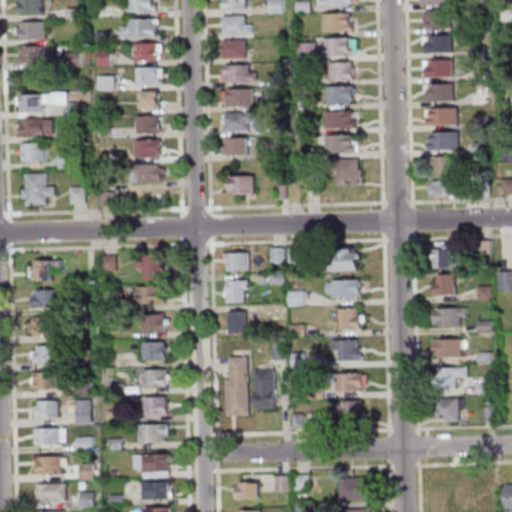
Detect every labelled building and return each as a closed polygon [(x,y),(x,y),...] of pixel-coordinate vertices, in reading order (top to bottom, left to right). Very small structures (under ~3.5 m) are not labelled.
[(25,0),(48,0),(48,15),(26,15),(25,0)] [(162,4),(162,11),(133,12),(133,0),(159,0),(159,4),(162,4)] [(228,0),(250,0),(251,10),(229,11),(228,0)] [(274,13),(273,0),(287,0),(287,13),(274,13)] [(301,2),(314,2),(315,11),(301,12),(301,2)] [(511,21),(500,22),(499,8),(511,8),(511,21)] [(71,19),(71,9),(86,9),(86,18),(71,19)] [(455,28),(429,28),(429,12),(455,12),(455,28)] [(357,23),(357,31),(328,32),(328,15),(355,14),(355,23),(357,23)] [(256,25),(257,33),(228,34),(228,17),(250,16),(250,25),(256,25)] [(134,20),(164,19),(164,24),(161,24),(161,37),(134,37),(134,36),(127,36),(127,27),(134,27),(134,20)] [(26,23),(50,22),(51,39),(27,40),(26,23)] [(115,31),(116,42),(101,43),(101,32),(115,31)] [(427,45),(427,37),(456,36),(456,52),(430,53),(430,45),(427,45)] [(329,56),(328,40),(355,39),(355,40),(360,40),(361,55),(329,56)] [(228,41),(251,40),(251,58),(229,59),(228,41)] [(302,58),(302,43),(321,43),(321,57),(302,58)] [(162,44),(163,60),(140,61),(140,45),(162,44)] [(25,47),(48,46),(49,63),(25,63),(25,47)] [(476,55),(476,46),(490,46),(490,54),(476,55)] [(115,66),(103,66),(103,52),(115,51),(115,66)] [(72,67),(71,53),(85,53),(86,67),(72,67)] [(431,78),(431,75),(430,75),(430,70),(428,70),(428,60),(457,60),(457,77),(431,78)] [(335,80),(334,63),(357,63),(357,79),(335,80)] [(229,82),(228,66),(253,66),(254,73),(260,73),(261,81),(254,81),(254,82),(229,82)] [(163,68),(164,69),(167,69),(167,78),(164,78),(164,85),(142,86),(142,69),(163,68)] [(120,90),(103,90),(103,77),(119,76),(120,90)] [(275,77),(290,76),(290,86),(275,87),(275,77)] [(304,76),(318,76),(318,85),(305,85),(304,76)] [(429,95),(429,85),(458,84),(458,100),(432,101),(432,95),(429,95)] [(359,101),(356,101),(356,103),(332,104),(332,87),(359,86),(359,101)] [(259,105),(231,106),(230,99),(228,99),(227,92),(232,92),(232,90),(258,90),(259,105)] [(164,92),(165,110),(147,111),(146,93),(164,92)] [(48,112),(26,113),(25,95),(56,94),(56,93),(71,93),(71,104),(57,105),(57,104),(48,104),(48,112)] [(317,108),(304,109),(304,99),(317,98),(317,108)] [(89,105),(90,114),(71,115),(71,105),(89,105)] [(430,118),(430,110),(462,109),(463,124),(432,125),(432,118),(430,118)] [(331,129),(331,112),(356,112),(357,121),(360,121),(360,127),(357,127),(357,128),(331,129)] [(230,114),(261,113),(261,122),(252,122),(252,131),(231,131),(230,114)] [(164,122),(164,133),(143,134),(143,117),(161,117),(162,122),(164,122)] [(29,120),(58,119),(58,135),(49,136),(27,137),(26,124),(29,124),(29,120)] [(276,120),(293,120),(293,134),(276,134),(276,120)] [(118,138),(104,138),(104,128),(117,128),(118,138)] [(433,143),(436,142),(436,134),(463,133),(464,150),(433,150),(433,143)] [(360,145),(361,153),(331,153),(331,136),(358,136),(358,145),(360,145)] [(253,155),(228,155),(228,147),(231,147),(231,139),(252,139),(253,155)] [(166,155),(163,155),(163,158),(141,159),(141,142),(165,141),(166,155)] [(478,152),(477,144),(490,143),(490,152),(478,152)] [(49,144),(50,161),(27,161),(27,144),(49,144)] [(320,158),(306,158),(306,148),(319,148),(320,158)] [(64,154),(80,153),(80,168),(64,168),(64,154)] [(436,157),(462,157),(462,174),(437,174),(436,157)] [(341,186),(340,159),(363,159),(363,170),(366,170),(366,180),(363,180),(363,186),(341,186)] [(323,178),(308,179),(307,162),(323,162),(323,178)] [(167,168),(167,181),(145,182),(144,173),(136,173),(136,166),(164,166),(164,168),(167,168)] [(31,175),(52,174),(52,188),(59,187),(60,197),(52,197),(53,205),(32,206),(31,199),(28,199),(28,190),(31,190),(31,175)] [(258,193),(237,194),(237,191),(233,192),(233,177),(258,177),(258,193)] [(479,196),(479,179),(494,179),(495,196),(479,196)] [(435,184),(438,184),(438,182),(468,181),(468,196),(435,197),(435,184)] [(290,186),(291,199),(283,199),(283,186),(290,186)] [(75,188),(91,187),(91,203),(76,204),(75,188)] [(106,207),(105,193),(119,193),(120,206),(106,207)] [(292,248),(298,248),(307,248),(307,263),(293,263),(292,248)] [(276,249),(283,249),(290,249),(290,263),(276,263),(276,249)] [(362,271),(362,261),(364,259),(364,255),(361,253),(359,253),(359,251),(359,250),(341,250),(341,261),(339,261),(333,261),(333,271),(362,271)] [(457,251),(458,269),(438,269),(437,251),(457,251)] [(228,254),(254,253),(254,270),(232,271),(232,264),(229,264),(228,261),(228,254)] [(150,280),(150,269),(141,270),(141,262),(150,262),(150,256),(166,256),(166,265),(169,265),(170,272),(167,272),(167,280),(150,280)] [(121,271),(108,271),(108,257),(121,257),(121,271)] [(66,269),(58,269),(58,282),(40,282),(40,278),(34,278),(33,268),(40,267),(39,262),(66,261),(66,269)] [(511,270),(500,271),(500,290),(511,290),(511,270)] [(276,273),(290,273),(290,284),(276,284),(276,279),(276,273)] [(460,275),(460,296),(439,296),(439,283),(441,283),(441,275),(460,275)] [(337,281),(365,280),(366,291),(366,295),(363,295),(363,298),(361,298),(360,300),(357,300),(356,298),(350,298),(339,299),(338,294),(332,294),(332,283),(337,283),(337,281)] [(254,281),(232,281),(232,291),(230,291),(230,294),(230,297),(233,297),(233,303),(250,303),(250,290),(254,290),(254,281)] [(483,287),(483,301),(498,301),(497,286),(483,287)] [(169,304),(138,305),(138,291),(143,291),(143,288),(169,287),(169,304)] [(62,307),(38,307),(38,296),(42,296),(41,291),(61,291),(62,307)] [(294,291),(309,291),(309,299),(310,307),(294,307),(294,291)] [(92,304),(92,312),(81,313),(80,305),(92,304)] [(471,307),(472,317),(465,317),(466,326),(441,327),(441,324),(438,324),(438,309),(471,307)] [(344,309),(363,309),(363,316),(366,316),(366,319),(366,329),(353,329),(345,329),(344,309)] [(233,312),(251,312),(252,334),(234,334),(234,332),(234,324),(233,323),(233,317),(233,316),(233,312)] [(149,333),(148,316),(169,315),(169,319),(171,319),(172,332),(149,333)] [(38,318),(62,318),(63,336),(39,336),(39,333),(35,333),(34,323),(38,323),(38,318)] [(483,321),(483,332),(497,332),(497,321),(483,321)] [(295,325),(310,325),(310,331),(311,336),(295,337),(295,325)] [(467,339),(468,357),(439,359),(439,354),(436,354),(435,348),(439,348),(439,340),(467,339)] [(337,341),(363,340),(363,348),(366,348),(366,351),(366,361),(353,361),(345,361),(345,350),(337,350),(337,341)] [(172,347),(172,360),(149,361),(149,344),(170,343),(170,347),(172,347)] [(277,344),(278,360),(285,360),(292,359),(292,344),(277,344)] [(63,363),(40,364),(40,352),(43,352),(43,348),(63,347),(63,363)] [(297,353),(311,353),(311,360),(311,368),(297,368),(297,353)] [(483,353),(483,364),(497,364),(497,354),(483,353)] [(234,357),(253,357),(254,416),(237,417),(231,417),(231,380),(235,380),(235,378),(234,365),(234,357)] [(473,367),(473,377),(461,377),(462,388),(440,389),(440,383),(436,383),(436,376),(443,376),(443,368),(473,367)] [(150,388),(150,371),(171,370),(171,374),(174,374),(174,387),(150,388)] [(259,371),(280,370),(282,406),(282,409),(261,410),(259,371)] [(40,374),(63,373),(64,389),(40,390),(40,374)] [(341,374),(368,374),(368,386),(368,388),(365,388),(366,391),(342,392),(341,374)] [(84,395),(83,379),(97,378),(97,395),(84,395)] [(117,395),(117,384),(132,384),(132,394),(117,395)] [(484,384),(484,395),(499,394),(498,384),(484,384)] [(314,389),(328,389),(328,394),(328,399),(314,400),(314,389)] [(172,398),(172,402),(174,402),(174,415),(151,415),(150,399),(172,398)] [(464,398),(464,421),(451,421),(451,419),(442,419),(442,417),(439,417),(439,411),(442,411),(442,399),(464,398)] [(97,423),(82,424),(81,401),(96,400),(97,423)] [(339,403),(347,403),(347,402),(368,401),(368,416),(360,416),(360,419),(360,421),(354,421),(353,423),(350,423),(348,421),(348,411),(345,412),(339,412),(339,403)] [(65,402),(66,419),(42,419),(42,407),(45,407),(45,402),(65,402)] [(489,407),(490,421),(500,420),(500,407),(489,407)] [(126,422),(113,422),(113,412),(126,412),(126,422)] [(297,414),(308,414),(309,429),(303,429),(297,429),(297,414)] [(146,426),(174,425),(174,437),(171,437),(171,441),(146,442),(146,426)] [(42,429),(64,428),(64,445),(42,445),(42,429)] [(84,452),(83,438),(98,438),(98,451),(84,452)] [(114,440),(127,439),(127,450),(114,450),(114,440)] [(175,454),(175,478),(149,479),(149,471),(141,471),(140,455),(175,454)] [(68,474),(46,475),(45,458),(68,457),(68,474)] [(99,480),(86,480),(85,464),(98,464),(99,480)] [(299,476),(307,475),(314,475),(315,492),(300,492),(299,476)] [(280,477),(288,477),(295,476),(295,492),(280,492),(280,477)] [(345,500),(376,499),(375,487),(380,487),(379,482),(379,478),(356,479),(344,479),(345,500)] [(148,483),(174,483),(175,499),(149,500),(148,483)] [(42,485),(72,484),(72,501),(43,502),(42,485)] [(265,484),(265,500),(241,501),(241,489),(241,487),(243,487),(243,484),(256,484),(265,484)] [(498,488),(498,509),(482,509),(481,488),(498,488)] [(449,511),(449,490),(432,490),(432,511),(449,511)] [(85,507),(85,494),(100,494),(100,507),(85,507)] [(115,496),(128,495),(129,505),(115,506),(115,496)]
